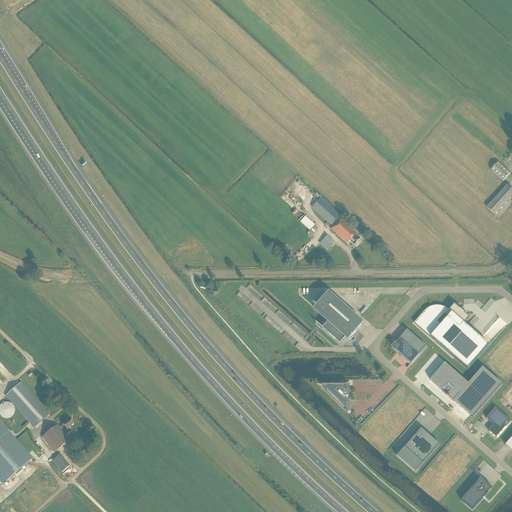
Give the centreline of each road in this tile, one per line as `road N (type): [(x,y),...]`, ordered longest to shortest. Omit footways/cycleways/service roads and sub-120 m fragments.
road 1 (motorway): [(372,511),(283,429),(162,292),(0,54)]
road 2 (motorway): [(0,93),(148,307),(239,412),(342,511)]
road 3 (unclassified): [(511,472),(375,348),(422,292),(492,289),(511,300)]
road 4 (unclassified): [(183,271),(479,270),(511,256)]
road 5 (unclassified): [(69,483),(99,452),(101,435),(0,332)]
road 6 (unknown): [(375,348),(306,349),(245,290)]
